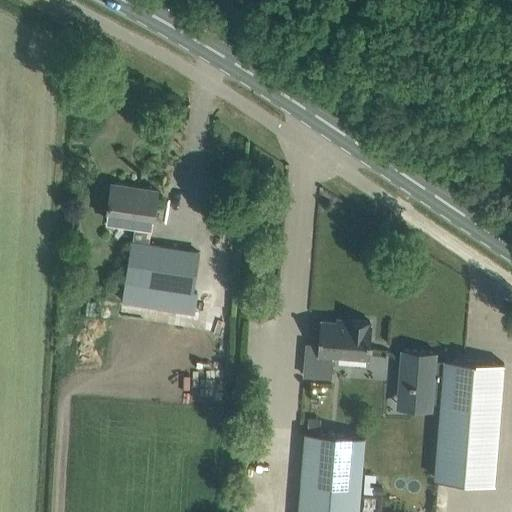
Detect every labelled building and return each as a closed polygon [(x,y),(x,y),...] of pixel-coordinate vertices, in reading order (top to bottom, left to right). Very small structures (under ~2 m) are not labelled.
[(199,251),(191,250),(149,244),(151,226),(153,226),(158,190),(112,183),(106,220),(134,224),(132,242),(131,241),(123,295),(192,305),(199,251)] [(331,377),(332,362),(330,359),(331,354),(369,357),(372,325),(369,325),(370,321),(349,319),(348,323),(320,321),(318,345),(306,344),(304,375),(331,377)] [(168,329),(166,373),(208,374),(210,331),(168,329)] [(495,481),(504,362),(444,357),(444,362),(436,361),(437,351),(402,348),(401,359),(400,382),(415,383),(414,400),(441,402),(435,477),(495,481)] [(309,418),(308,431),(319,432),(320,419),(309,418)] [(305,432),(297,511),(358,511),(365,437),(305,432)]
